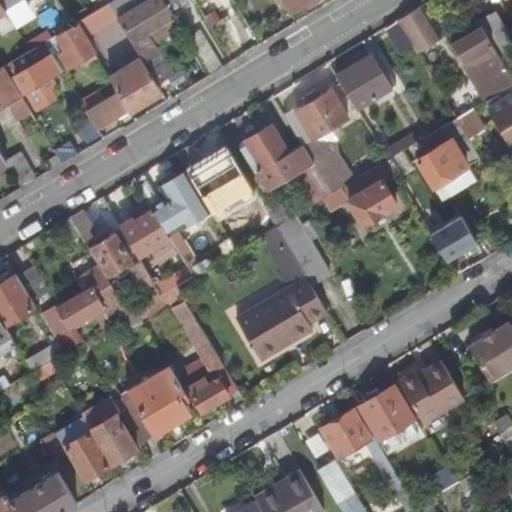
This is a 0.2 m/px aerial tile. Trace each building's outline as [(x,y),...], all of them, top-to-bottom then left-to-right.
[(0,0),(0,1),(4,8),(17,0),(0,0)] [(114,0),(108,4),(118,19),(138,7),(133,0),(114,0)] [(133,0),(138,7),(118,19),(121,24),(147,66),(158,84),(169,78),(174,74),(155,42),(182,26),(173,11),(165,0),(133,0)] [(165,0),(173,11),(191,0),(165,0)] [(283,0),(294,17),(321,0),(283,0)] [(0,35),(1,38),(16,29),(4,8),(0,1),(0,35)] [(77,23),(86,38),(90,35),(93,41),(121,24),(118,19),(108,4),(77,23)] [(399,19),(415,45),(419,51),(443,36),(424,4),(399,19)] [(482,21),(511,70),(511,31),(500,11),(482,21)] [(455,45),(488,99),(489,99),(511,84),(511,70),(482,21),(480,18),(469,25),(474,33),(455,45)] [(389,25),(404,51),(415,45),(399,19),(389,25)] [(57,35),(66,51),(61,54),(69,66),(94,51),(86,38),(77,23),(73,25),(57,35)] [(206,38),(194,46),(212,74),(224,66),(206,38)] [(30,51),(5,67),(11,78),(15,76),(25,93),(36,110),(56,98),(50,89),(57,85),(52,77),(41,60),(52,53),(45,42),(30,51)] [(41,60),(52,77),(62,70),(52,53),(41,60)] [(338,74),(358,107),(394,86),(374,53),(338,74)] [(436,72),(451,97),(475,82),(460,57),(436,72)] [(147,66),(115,86),(119,92),(130,110),(162,91),(158,84),(147,66)] [(169,78),(173,86),(184,79),(179,71),(174,74),(169,78)] [(11,78),(22,95),(25,93),(15,76),(11,78)] [(1,84),(6,90),(10,88),(6,81),(1,84)] [(0,107),(12,101),(6,90),(1,84),(0,84),(0,107)] [(511,84),(489,99),(511,137),(511,84)] [(305,145),(333,192),(346,184),(318,138),(338,125),(349,119),(332,89),(299,109),(316,138),(305,145)] [(119,92),(87,111),(97,127),(118,114),(126,126),(136,120),(130,110),(119,92)] [(457,118),(470,139),(486,130),(474,108),(458,117),(457,118)] [(443,126),(451,140),(420,159),(435,185),(469,165),(459,146),(470,139),(457,118),(443,126)] [(244,147),(269,189),(301,169),(320,200),(323,198),(333,192),(305,145),(303,142),(290,149),(274,124),(248,139),(250,143),(244,147)] [(318,138),(346,184),(355,179),(334,145),(345,138),(338,125),(318,138)] [(384,151),(389,159),(404,150),(421,140),(416,132),(390,147),(384,151)] [(381,146),(384,151),(390,147),(387,143),(381,146)] [(218,153),(231,175),(243,167),(230,146),(218,153)] [(389,159),(397,172),(416,204),(431,196),(404,150),(389,159)] [(350,200),(365,224),(397,205),(383,181),(397,172),(389,159),(355,179),(346,184),(333,192),(323,198),(330,211),(350,200)] [(175,241),(188,263),(197,257),(179,228),(213,208),(189,168),(162,185),(169,198),(154,207),(171,235),(175,241)] [(131,212),(152,247),(171,235),(154,207),(137,177),(123,186),(136,209),(131,212)] [(258,194),(219,218),(230,236),(270,212),(258,194)] [(271,214),(277,225),(291,217),(285,206),(271,214)] [(72,216),(86,240),(97,233),(83,210),(72,216)] [(468,211),(434,225),(447,257),(481,243),(468,211)] [(277,225),(308,275),(312,283),(330,272),(309,237),(316,233),(309,220),(302,225),(296,214),(291,217),(277,225)] [(108,275),(111,273),(133,260),(116,233),(104,240),(99,244),(95,246),(91,248),(102,266),(108,275)] [(99,244),(104,240),(101,235),(96,239),(99,244)] [(152,247),(156,253),(175,241),(171,235),(152,247)] [(188,263),(192,269),(195,275),(204,269),(197,257),(188,263)] [(152,291),(156,298),(162,294),(157,285),(143,261),(133,266),(149,293),(152,291)] [(45,317),(56,334),(66,352),(81,343),(81,342),(71,326),(86,317),(89,322),(123,301),(108,275),(102,266),(88,275),(95,287),(45,317)] [(185,268),(157,285),(162,294),(178,285),(195,275),(192,269),(187,272),(185,268)] [(0,284),(0,314),(6,324),(38,305),(19,273),(0,284)] [(238,317),(261,356),(282,344),(279,340),(289,335),(291,339),(312,326),(309,321),(328,309),(312,283),(308,275),(238,317)] [(174,306),(205,358),(214,372),(226,364),(186,298),(174,306)] [(130,313),(118,320),(126,333),(145,322),(138,309),(130,313)] [(0,339),(11,332),(6,324),(0,314),(0,339)] [(490,333),(510,367),(511,365),(511,320),(490,333)] [(472,344),(492,378),(510,367),(490,333),(472,344)] [(46,341),(56,358),(66,352),(56,334),(46,341)] [(279,340),(282,344),(291,339),(289,335),(279,340)] [(205,358),(177,375),(190,396),(194,394),(220,378),(230,394),(240,388),(226,364),(214,372),(205,358)] [(37,370),(42,379),(58,369),(52,360),(37,370)] [(401,380),(426,421),(466,397),(444,360),(420,373),(418,370),(401,380)] [(172,366),(123,395),(115,399),(122,411),(141,442),(194,410),(187,398),(190,396),(177,375),(172,366)] [(220,378),(194,394),(204,409),(230,394),(220,378)] [(107,385),(113,396),(115,399),(123,395),(115,382),(107,385)] [(361,404),(381,437),(416,416),(396,384),(361,404)] [(190,396),(200,412),(204,409),(194,394),(190,396)] [(113,396),(85,413),(95,430),(114,462),(139,448),(119,414),(122,411),(115,399),(113,396)] [(367,440),(399,495),(408,489),(376,434),(372,437),(355,408),(324,427),(345,461),(350,458),(347,452),(367,440)] [(66,447),(86,479),(114,462),(95,430),(66,447)] [(497,443),(464,464),(469,473),(503,453),(497,443)] [(319,469),(344,511),(367,511),(336,459),(319,469)] [(451,464),(430,477),(439,492),(461,480),(451,464)] [(258,500),(265,511),(322,511),(326,510),(301,469),(283,480),(286,484),(258,500)] [(461,480),(439,492),(444,499),(465,487),(467,489),(483,480),(477,470),(461,480)] [(61,472),(12,501),(18,511),(63,511),(79,503),(61,472)] [(256,496),(258,500),(286,484),(283,480),(256,496)] [(399,495),(409,511),(418,506),(408,489),(399,495)] [(7,494),(0,497),(0,511),(18,511),(12,501),(7,494)] [(242,511),(265,511),(258,500),(241,511),(242,511)]
